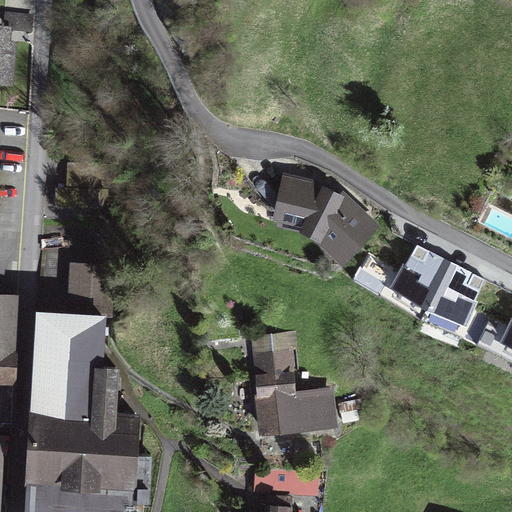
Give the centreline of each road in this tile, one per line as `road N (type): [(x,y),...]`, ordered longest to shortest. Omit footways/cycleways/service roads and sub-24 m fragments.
road 1 (residential): [(20,511),(37,0)]
road 2 (residential): [(139,0),(192,105),(243,141),(294,149),(511,272)]
